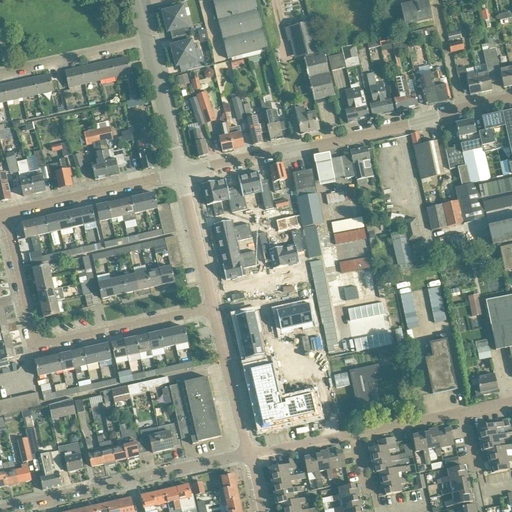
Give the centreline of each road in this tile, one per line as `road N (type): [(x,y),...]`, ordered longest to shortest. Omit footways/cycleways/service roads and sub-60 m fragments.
road 1 (residential): [(180,174),(511,100)]
road 2 (residential): [(212,306),(38,344),(4,213)]
road 3 (residential): [(0,507),(248,454)]
road 4 (residential): [(4,213),(180,174)]
road 5 (residential): [(248,454),(212,306)]
road 6 (residential): [(146,40),(0,73)]
road 7 (residential): [(180,174),(146,40)]
road 8 (residential): [(212,306),(180,174)]
